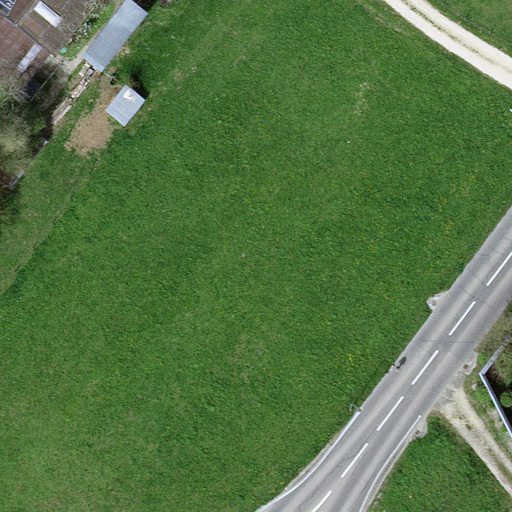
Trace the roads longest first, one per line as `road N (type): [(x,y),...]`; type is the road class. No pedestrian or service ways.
road 1 (tertiary): [(315,511),(511,252)]
road 2 (track): [(511,471),(424,368)]
